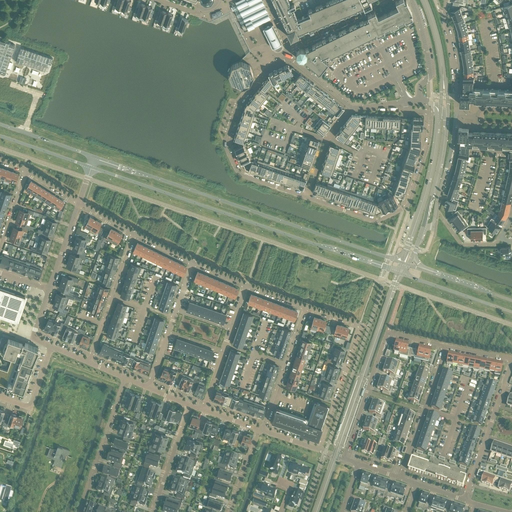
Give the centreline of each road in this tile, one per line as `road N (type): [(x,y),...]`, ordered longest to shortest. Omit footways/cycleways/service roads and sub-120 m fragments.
road 1 (residential): [(348,108),(288,59),(265,70),(239,104),(227,148),(240,173),(374,222),(406,207),(429,140),(430,114),(406,110),(406,101)]
road 2 (secondary): [(90,168),(399,273)]
road 3 (secondary): [(401,262),(93,155)]
road 4 (residential): [(343,458),(386,332),(445,346)]
road 5 (residential): [(319,450),(360,325),(307,308)]
road 6 (unclassified): [(438,110),(428,179),(401,262)]
road 7 (residential): [(511,362),(464,500)]
road 8 (residential): [(125,378),(78,511)]
road 9 (residential): [(445,346),(400,478)]
road 10 (residential): [(89,363),(134,232)]
road 11 (residential): [(193,263),(149,388)]
road 12 (residential): [(246,285),(203,409)]
road 13 (residential): [(265,431),(307,308)]
road 14 (residential): [(422,228),(433,226),(455,116)]
road 15 (unclassified): [(422,228),(444,141),(438,110)]
